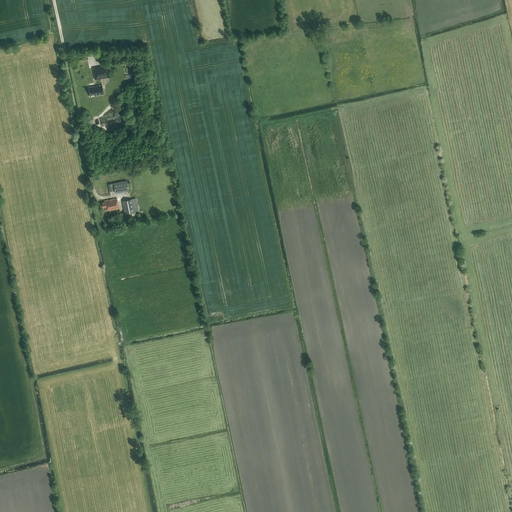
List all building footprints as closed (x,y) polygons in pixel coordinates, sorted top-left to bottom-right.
[(94,69),(96,79),(101,78),(100,77),(108,76),(106,67),(94,69)] [(90,97),(95,96),(103,94),(102,85),(88,88),(90,97)] [(119,192),(128,190),(126,180),(117,182),(119,192)] [(122,201),(124,214),(138,211),(136,198),(122,201)] [(106,211),(119,208),(117,199),(104,201),(104,203),(101,203),(102,208),(105,207),(106,211)]
